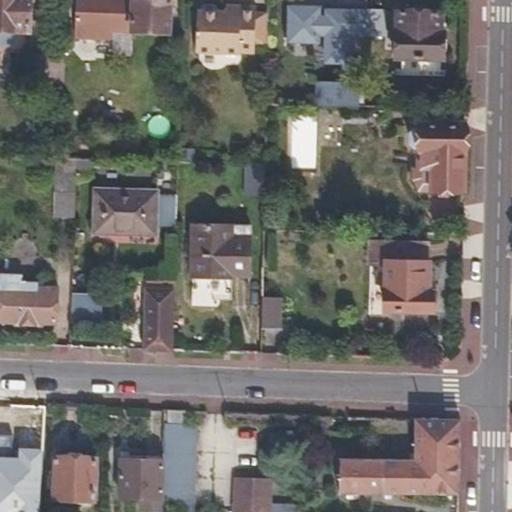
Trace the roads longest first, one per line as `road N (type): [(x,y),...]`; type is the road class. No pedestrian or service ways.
road 1 (residential): [(0,372),(499,387)]
road 2 (residential): [(509,0),(499,387)]
road 3 (residential): [(499,387),(496,511)]
